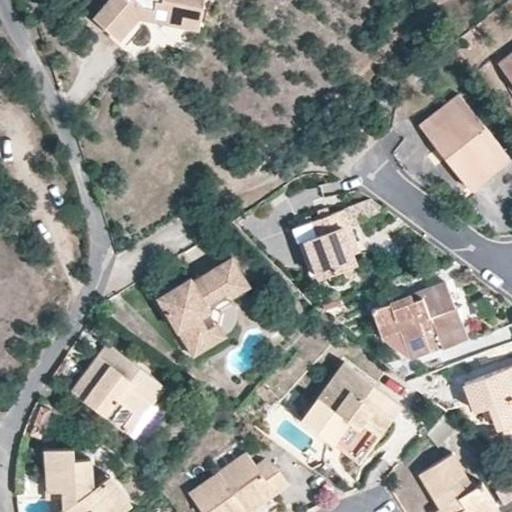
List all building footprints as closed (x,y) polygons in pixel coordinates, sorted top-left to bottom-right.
[(105,0),(92,16),(120,39),(141,18),(199,29),(204,0),(105,0)] [(475,36),(470,29),(459,36),(465,44),(475,36)] [(511,49),(496,61),(511,82),(511,49)] [(509,157),(458,93),(418,124),(469,189),(509,157)] [(388,210),(370,197),(344,207),(351,224),(388,210)] [(351,224),(344,207),(329,212),(327,206),(314,211),(316,218),(292,228),(298,241),(303,238),(317,278),(342,268),(345,275),(347,276),(350,276),(352,276),(355,272),(352,264),(358,262),(354,252),(344,226),(351,224)] [(360,250),(351,224),(344,226),(354,252),(360,250)] [(247,279),(229,251),(190,274),(187,270),(154,291),(181,335),(198,324),(190,312),(202,304),(199,299),(219,287),(222,293),(247,279)] [(455,306),(445,280),(389,300),(389,301),(371,308),(382,337),(399,331),(403,340),(425,333),(420,320),(430,318),(429,315),(431,315),(442,346),(443,348),(467,338),(455,306)] [(210,307),(225,298),(222,293),(219,287),(199,299),(203,304),(190,312),(198,324),(181,335),(189,348),(222,328),(210,307)] [(442,346),(431,315),(429,315),(430,318),(420,320),(425,333),(403,340),(410,359),(431,350),(442,346)] [(165,385),(107,341),(71,389),(130,434),(165,385)] [(511,413),(511,356),(462,375),(472,403),(486,397),(495,420),(511,413)] [(403,405),(343,361),(301,419),(334,443),(349,421),(359,428),(363,424),(380,436),(403,405)] [(437,440),(454,422),(444,412),(427,430),(437,440)] [(270,425),(263,418),(259,423),(266,430),(270,425)] [(47,422),(35,419),(30,434),(41,439),(47,422)] [(119,511),(132,503),(111,473),(94,485),(92,457),(74,458),(74,446),(44,447),(47,490),(61,489),(61,498),(62,508),(55,511),(119,511)] [(255,464),(246,450),(188,491),(202,511),(249,511),(276,494),(289,485),(277,467),(264,458),(255,464)] [(473,486),(452,452),(418,473),(439,508),(441,511),(494,511),(499,509),(481,480),(473,486)] [(505,505),(511,500),(511,483),(497,493),(505,505)] [(61,489),(47,490),(47,499),(61,498),(61,489)]
